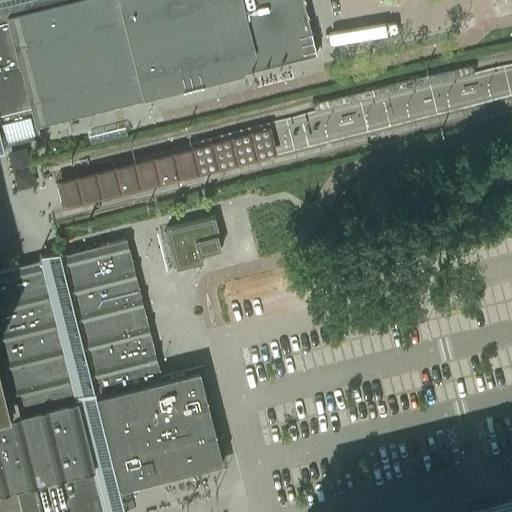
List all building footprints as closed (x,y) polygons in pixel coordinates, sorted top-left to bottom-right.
[(0,0),(0,137),(1,141),(6,139),(38,131),(36,122),(45,120),(120,101),(242,71),(263,65),(316,52),(303,0),(0,0)] [(200,252),(220,247),(217,235),(219,234),(214,216),(166,228),(176,267),(202,260),(200,252)] [(18,265),(0,269),(0,376),(10,415),(0,417),(0,488),(61,473),(59,468),(90,461),(97,489),(112,485),(120,483),(121,484),(221,459),(198,369),(160,378),(159,373),(147,326),(140,299),(125,237),(97,244),(83,248),(60,254),(32,261),(18,265)] [(0,511),(100,511),(95,489),(97,489),(90,461),(59,468),(61,473),(0,488),(0,417),(10,415),(0,376),(0,511)] [(470,509),(458,511),(511,511),(511,498),(494,503),(492,496),(468,502),(470,509)]
